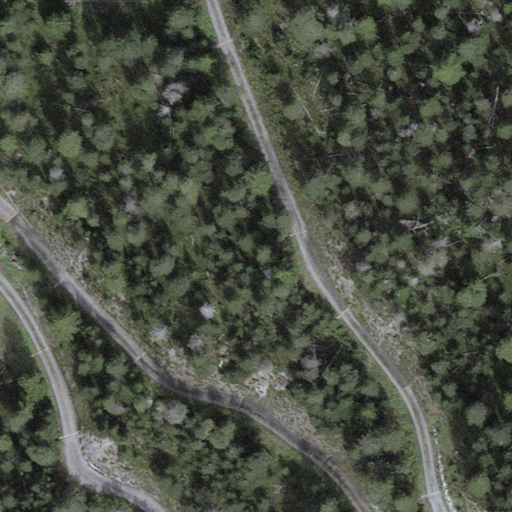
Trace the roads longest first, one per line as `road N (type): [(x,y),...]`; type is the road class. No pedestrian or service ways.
road 1 (track): [(213,0),(305,250),(405,401),(443,511)]
road 2 (track): [(366,511),(327,471),(146,365),(0,210)]
road 3 (track): [(0,281),(34,329),(80,460),(133,490),(149,511)]
